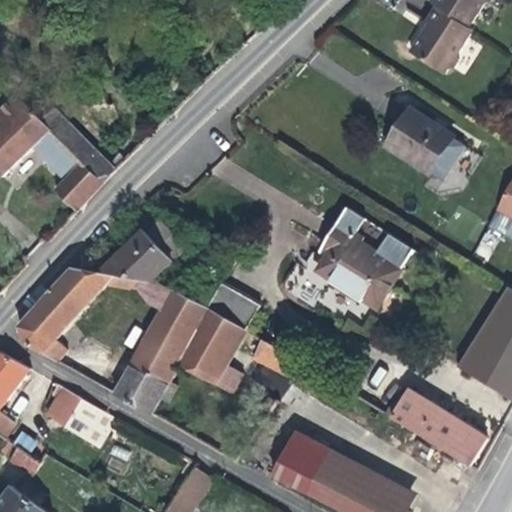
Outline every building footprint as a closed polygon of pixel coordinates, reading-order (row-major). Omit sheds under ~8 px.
[(418,24),(433,2),(429,0),(399,0),(394,9),(418,24)] [(475,29),(472,27),(485,3),(493,0),(434,0),(433,2),(437,4),(425,23),(428,25),(412,52),(447,74),(450,69),(456,68),(464,54),(464,48),(475,29)] [(0,173),(3,176),(32,149),(63,179),(55,189),(78,211),(105,182),(43,123),(30,111),(19,108),(15,104),(0,116),(0,173)] [(436,174),(457,138),(410,108),(386,144),(434,176),(436,174)] [(43,123),(105,182),(117,170),(57,109),(43,123)] [(436,174),(445,180),(467,146),(457,140),(436,174)] [(511,187),(500,209),(511,215),(511,187)] [(411,273),(425,256),(354,212),(320,259),(316,256),(309,265),(306,258),(298,259),(304,270),(299,268),(287,285),(291,295),(315,310),(320,304),(352,325),(354,322),(366,330),(376,317),(391,328),(411,301),(394,289),(407,270),(411,273)] [(116,275),(153,282),(186,249),(162,222),(148,235),(146,233),(104,273),(116,275)] [(57,341),(116,275),(104,273),(82,269),(74,267),(46,296),(18,326),(25,344),(58,362),(67,351),(57,341)] [(216,295),(208,309),(249,331),(263,306),(222,283),(216,295)] [(192,300),(208,309),(216,295),(200,287),(192,300)] [(511,289),(461,368),(511,399),(511,289)] [(227,369),(249,331),(208,309),(175,290),(115,393),(153,415),(181,365),(238,396),(247,380),(227,369)] [(255,357),(295,380),(305,364),(265,340),(255,357)] [(0,412),(1,412),(34,370),(0,350),(0,412)] [(120,418),(64,386),(47,417),(101,449),(120,418)] [(394,418),(472,467),(491,436),(413,388),(394,418)] [(0,432),(2,434),(13,420),(1,412),(0,412),(0,432)] [(9,439),(19,425),(13,420),(2,434),(9,439)] [(303,491),(326,445),(297,430),(274,476),(303,491)] [(19,432),(14,444),(32,452),(37,440),(19,432)] [(114,445),(108,466),(124,471),(130,450),(114,445)] [(411,511),(421,494),(326,445),(303,491),(343,511),(411,511)] [(41,464),(19,447),(9,460),(32,477),(41,464)] [(191,511),(213,480),(197,469),(167,511),(191,511)] [(19,493),(40,507),(48,494),(28,480),(19,493)] [(0,511),(47,511),(40,507),(19,493),(12,488),(0,504),(0,511)]
